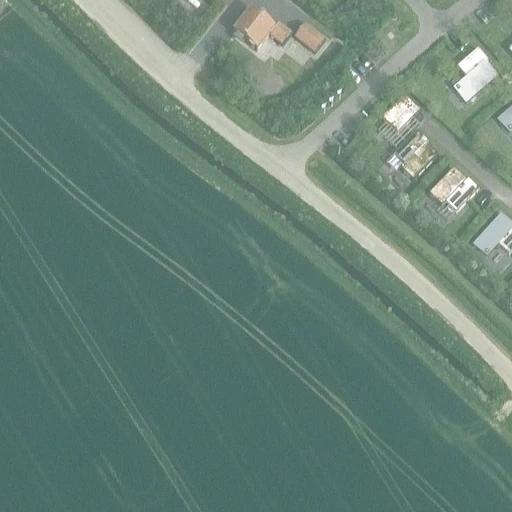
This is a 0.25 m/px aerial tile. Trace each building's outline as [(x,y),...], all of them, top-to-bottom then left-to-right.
[(232,36),(256,54),(268,37),(284,49),(292,38),(277,26),(274,31),(250,12),(232,36)] [(303,28),(292,42),(312,58),(323,44),(303,28)] [(467,82),(454,93),(464,106),(496,79),(486,66),(488,64),(478,52),(457,70),(467,82)] [(511,81),(506,75),(500,81),(508,90),(511,86),(511,81)] [(403,97),(381,120),(396,135),(419,112),(403,97)] [(511,110),(496,124),(507,136),(511,131),(511,110)] [(416,134),(394,156),(405,168),(401,172),(412,183),(437,158),(426,146),(428,145),(416,134)] [(453,173),(428,199),(439,210),(445,204),(457,215),(479,192),(467,181),(464,184),(453,173)] [(511,228),(499,217),(472,247),(486,259),(497,247),(508,257),(511,253),(511,228)]
